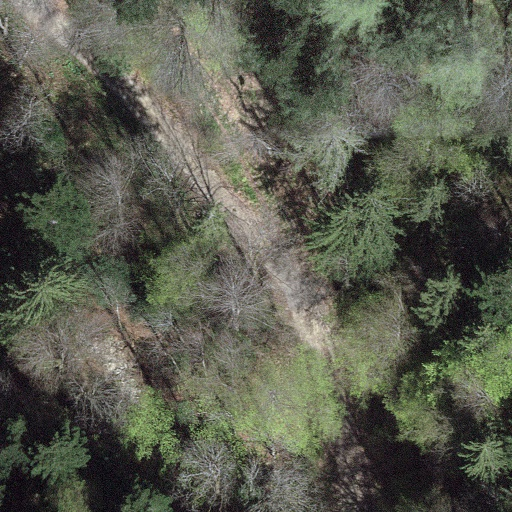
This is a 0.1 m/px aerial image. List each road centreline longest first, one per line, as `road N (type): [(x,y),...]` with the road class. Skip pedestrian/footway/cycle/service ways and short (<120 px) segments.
road 1 (track): [(328,366),(288,283),(233,214),(140,104),(28,0)]
road 2 (track): [(0,412),(171,511)]
road 3 (track): [(355,511),(328,366)]
